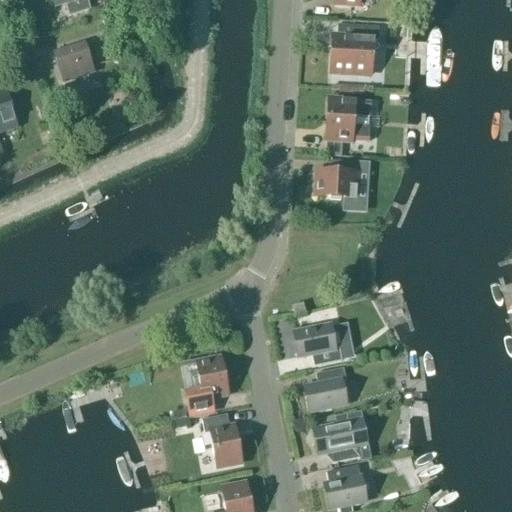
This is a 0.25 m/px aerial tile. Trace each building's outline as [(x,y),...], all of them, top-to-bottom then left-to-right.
[(89,12),(85,0),(52,0),(55,8),(65,6),(68,18),(89,12)] [(124,27),(121,17),(102,22),(105,32),(124,27)] [(377,43),(378,30),(336,27),(336,40),(332,39),(330,75),(370,78),(372,43),(377,43)] [(62,85),(92,76),(83,46),(53,56),(62,85)] [(0,164),(2,155),(0,150),(0,132),(14,128),(5,98),(0,99),(0,164)] [(353,130),(353,118),(351,118),(352,104),(328,103),(325,154),(339,155),(339,145),(350,146),(350,130),(353,130)] [(46,104),(36,108),(41,122),(51,119),(46,104)] [(354,201),(356,165),(327,163),(327,175),(316,175),(314,199),(329,200),(329,202),(339,202),(340,200),(354,201)] [(294,320),(305,317),(304,315),(302,306),(291,309),(293,317),(294,320)] [(333,352),(329,330),(293,337),(297,359),(311,357),(314,369),(341,363),(338,351),(333,352)] [(225,397),(218,362),(196,366),(198,379),(196,379),(198,389),(200,389),(202,400),(196,402),(199,414),(207,412),(204,401),(225,397)] [(308,414),(344,407),(340,385),(344,384),(342,371),(314,377),(317,389),(304,391),(308,414)] [(226,417),(200,422),(201,424),(203,436),(209,435),(210,436),(212,447),(210,448),(212,458),(214,457),(216,470),(239,465),(232,430),(228,431),(226,417)] [(360,420),(312,430),(318,460),(330,457),(332,466),(355,461),(353,452),(366,450),(360,420)] [(350,511),(350,507),(364,504),(357,469),(326,475),(329,488),(323,489),(328,511),(337,509),(338,511),(350,511)] [(248,511),(244,487),(221,492),(224,505),(222,505),(223,511),(248,511)]
